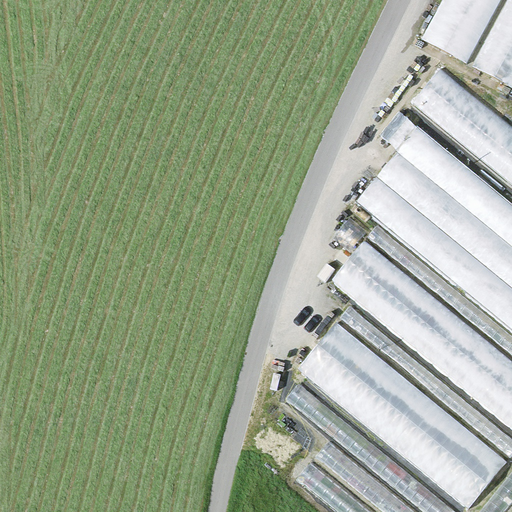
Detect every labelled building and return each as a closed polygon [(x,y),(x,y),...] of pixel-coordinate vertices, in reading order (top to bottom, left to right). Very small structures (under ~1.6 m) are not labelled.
[(444,0),(421,45),(467,68),(501,0),(444,0)] [(511,0),(473,75),(511,95),(511,0)] [(407,112),(511,195),(511,131),(438,73),(407,112)] [(353,210),(511,337),(511,208),(417,132),(353,210)] [(331,282),(511,433),(511,368),(363,244),(331,282)] [(340,321),(509,460),(511,457),(511,446),(348,312),(340,321)] [(294,372),(462,511),(465,511),(503,466),(334,325),(294,372)] [(283,401),(418,511),(447,511),(295,387),(283,401)] [(268,423),(378,511),(407,511),(279,409),(268,423)] [(511,511),(511,477),(483,511),(511,511)]
